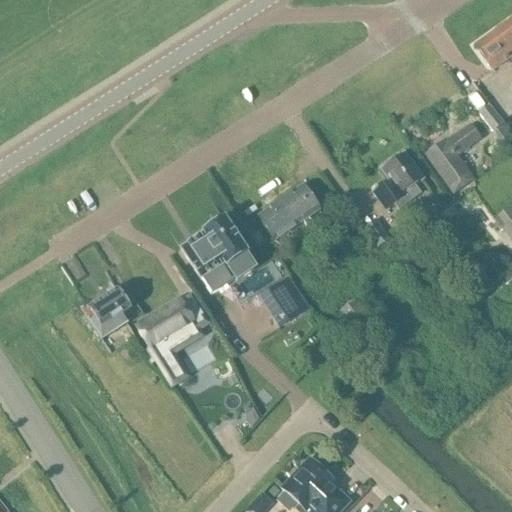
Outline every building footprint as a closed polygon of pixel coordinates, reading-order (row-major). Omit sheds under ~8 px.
[(511,20),(475,47),(493,72),(511,58),(511,20)] [(511,151),(511,139),(495,115),(489,106),(477,115),(507,155),(511,151)] [(479,141),(469,127),(446,144),(445,142),(425,157),(453,196),(467,186),(463,180),(469,176),(456,158),(479,141)] [(390,182),(370,196),(385,215),(394,208),(397,213),(420,196),(415,190),(423,184),(403,156),(382,171),(390,182)] [(319,213),(302,188),(257,219),(275,244),(319,213)] [(494,222),(511,245),(511,209),(494,222)] [(205,238),(181,253),(200,283),(226,267),(236,284),(254,272),(245,258),(246,257),(224,222),(223,223),(203,236),(205,238)] [(376,222),(363,231),(377,250),(389,242),(376,222)] [(486,256),(485,270),(499,271),(500,258),(500,257),(499,257),(486,256)] [(289,280),(267,294),(286,326),(309,312),(289,280)] [(84,314),(91,325),(96,322),(101,330),(130,311),(117,291),(88,310),(89,311),(84,314)] [(180,301),(135,328),(145,345),(148,349),(142,353),(150,367),(157,363),(157,365),(175,354),(202,337),(193,323),(180,301)] [(354,302),(341,312),(358,335),(371,325),(354,302)] [(310,461),(281,491),(299,508),(295,511),(341,511),(349,504),(331,488),(334,485),(310,461)] [(245,511),(267,511),(273,506),(262,496),(245,511)]
